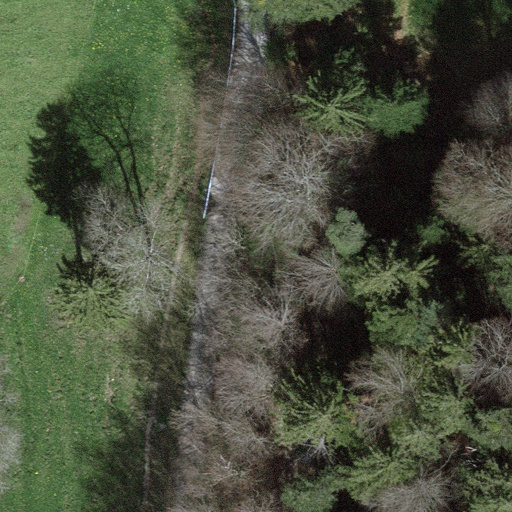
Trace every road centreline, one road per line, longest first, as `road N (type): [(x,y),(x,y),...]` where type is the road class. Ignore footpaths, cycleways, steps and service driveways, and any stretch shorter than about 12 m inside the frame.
road 1 (track): [(250,0),(185,511)]
road 2 (track): [(270,511),(328,251),(366,231),(430,251),(511,339)]
